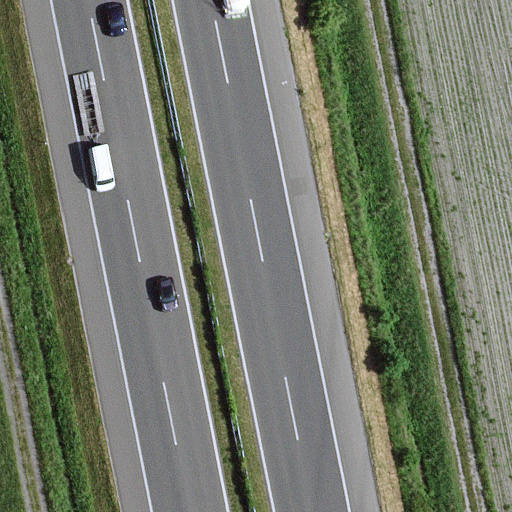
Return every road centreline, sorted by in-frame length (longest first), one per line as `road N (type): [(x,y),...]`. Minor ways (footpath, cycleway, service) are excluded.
road 1 (track): [(371,0),(474,511)]
road 2 (motorway): [(88,0),(188,511)]
road 3 (motorway): [(312,511),(213,0)]
road 4 (track): [(35,511),(0,325)]
